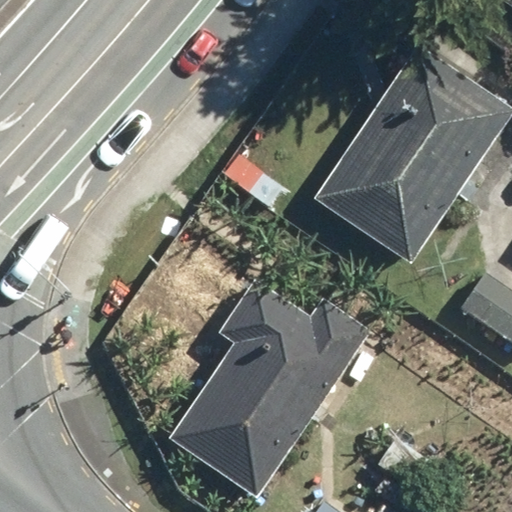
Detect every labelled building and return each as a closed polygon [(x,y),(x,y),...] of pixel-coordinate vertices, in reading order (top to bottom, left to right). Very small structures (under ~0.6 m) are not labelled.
[(511,136),(511,98),(432,43),(322,199),(420,268),(511,136)] [(511,282),(489,268),(460,312),(511,346),(511,282)] [(264,488),(375,323),(332,295),(318,316),(261,278),(222,336),(238,347),(181,433),(264,488)] [(444,461),(406,430),(375,470),(413,500),(444,461)] [(350,511),(330,497),(318,511),(350,511)]
